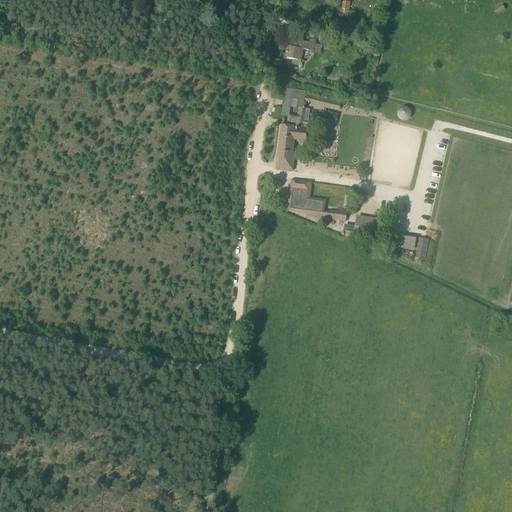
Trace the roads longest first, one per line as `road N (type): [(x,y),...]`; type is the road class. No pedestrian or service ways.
road 1 (track): [(274,0),(254,169)]
road 2 (track): [(417,196),(435,123),(511,141)]
road 3 (track): [(209,511),(228,373)]
